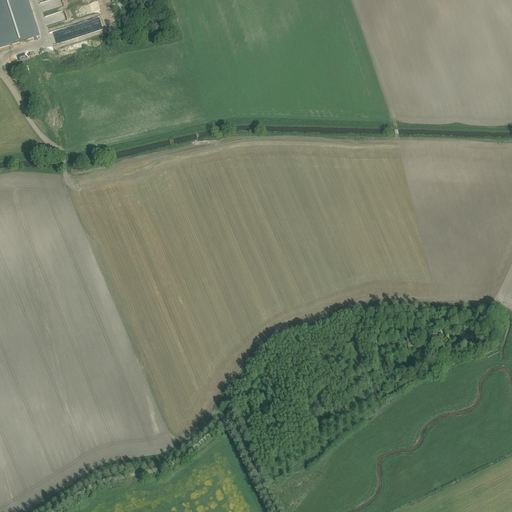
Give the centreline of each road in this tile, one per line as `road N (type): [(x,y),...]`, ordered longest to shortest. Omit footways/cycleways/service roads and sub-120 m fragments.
road 1 (track): [(276,511),(229,422),(170,463),(89,487),(50,511)]
road 2 (track): [(385,397),(264,486)]
road 3 (track): [(395,127),(352,0)]
road 4 (track): [(65,174),(62,149),(31,121),(0,66)]
